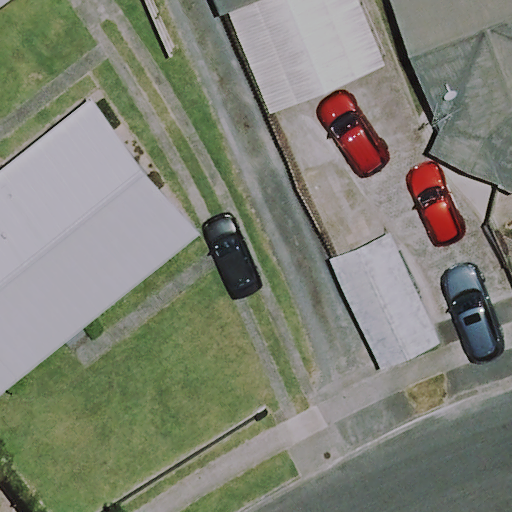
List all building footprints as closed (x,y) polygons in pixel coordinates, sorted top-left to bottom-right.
[(0,0),(0,13),(18,0),(0,0)] [(205,0),(267,141),(392,87),(354,0),(205,0)] [(511,0),(394,0),(427,121),(436,154),(504,189),(511,187),(511,0)] [(0,389),(197,231),(91,99),(0,172),(0,389)] [(384,239),(330,266),(382,368),(436,341),(384,239)]
